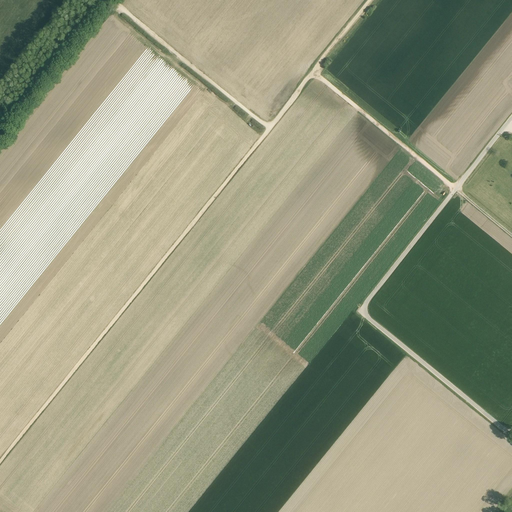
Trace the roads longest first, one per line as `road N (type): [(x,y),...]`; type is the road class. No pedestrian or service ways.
road 1 (unclassified): [(511,436),(362,311),(511,118)]
road 2 (track): [(0,462),(269,127)]
road 3 (track): [(117,0),(269,127)]
road 4 (track): [(315,71),(455,189)]
